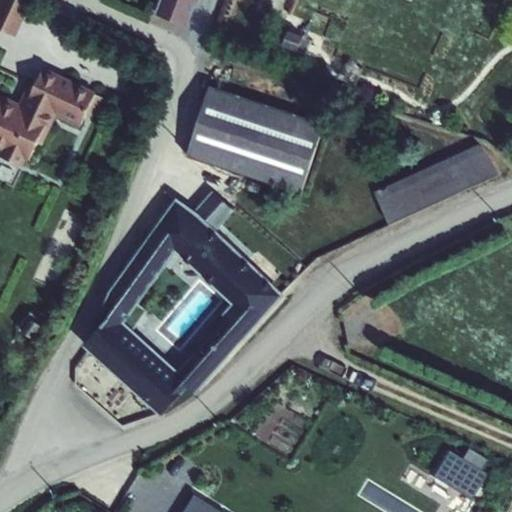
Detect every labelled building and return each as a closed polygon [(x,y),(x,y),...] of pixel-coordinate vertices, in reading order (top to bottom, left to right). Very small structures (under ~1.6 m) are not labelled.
[(0,0),(0,26),(20,33),(31,0),(0,0)] [(159,0),(154,13),(186,25),(196,0),(159,0)] [(21,103),(0,93),(0,147),(3,149),(1,156),(24,167),(26,161),(30,162),(39,144),(43,146),(58,116),(81,127),(87,114),(96,118),(105,97),(96,94),(97,91),(45,67),(35,86),(30,84),(21,103)] [(203,86),(186,157),(306,185),(323,114),(203,86)] [(497,174),(478,144),(374,192),(389,224),(497,174)] [(187,387),(197,393),(282,295),(212,230),(223,216),(187,186),(176,200),(129,264),(109,291),(103,309),(110,314),(83,347),(160,416),(187,387)] [(232,511),(193,490),(181,511),(232,511)]
